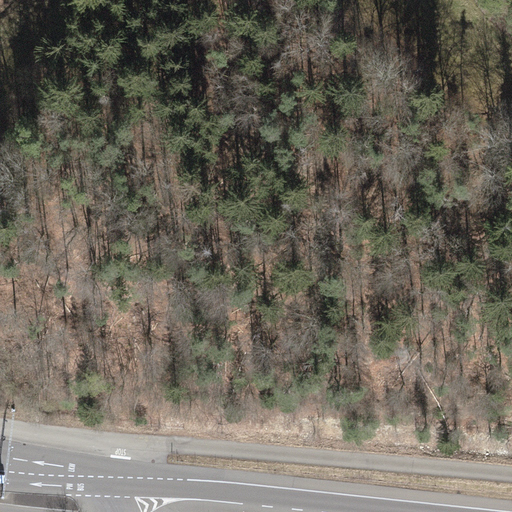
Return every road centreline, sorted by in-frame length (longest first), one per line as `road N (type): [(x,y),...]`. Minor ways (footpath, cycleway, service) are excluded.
road 1 (tertiary): [(511,476),(139,443)]
road 2 (primary): [(414,511),(130,488)]
road 3 (unclassified): [(139,443),(0,424)]
road 4 (primary): [(130,488),(0,481)]
